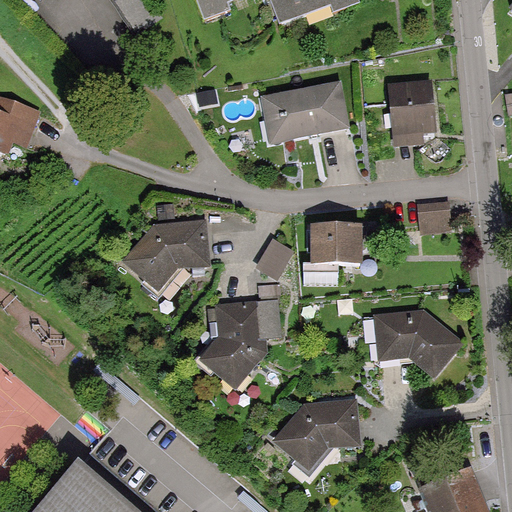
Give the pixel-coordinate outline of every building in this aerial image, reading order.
[(194,0),(202,20),(257,0),(194,0)] [(266,0),(279,34),(360,4),(358,0),(266,0)] [(511,3),(502,16),(511,25),(511,3)] [(432,142),(427,87),(384,91),(389,146),(432,142)] [(334,88),(257,101),(265,150),(342,137),(334,88)] [(38,127),(0,112),(0,157),(22,166),(38,127)] [(448,209),(416,211),(418,241),(450,239),(448,209)] [(363,227),(311,228),(311,267),(364,266),(363,227)] [(150,231),(118,266),(151,296),(170,276),(206,274),(205,229),(150,231)] [(275,238),(259,270),(281,281),(297,248),(275,238)] [(263,301),(284,297),(281,278),(260,282),(263,301)] [(268,353),(266,306),(221,307),(222,335),(197,362),(230,393),(268,353)] [(422,312),(375,317),(380,362),(408,359),(437,381),(465,345),(422,312)] [(304,410),(274,447),(310,475),(327,453),(363,450),(358,404),(304,410)] [(121,511),(72,470),(36,511),(121,511)] [(486,511),(472,472),(418,492),(425,511),(486,511)]
